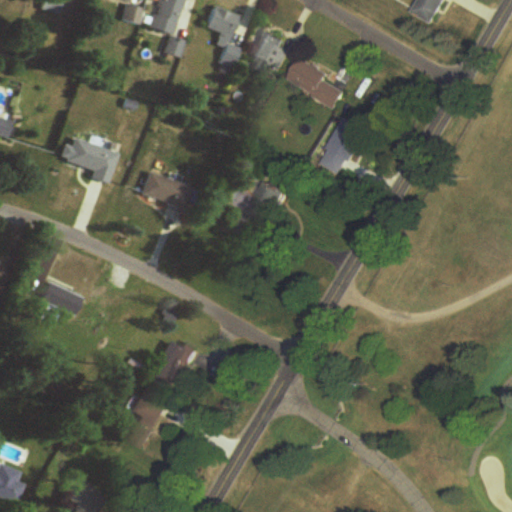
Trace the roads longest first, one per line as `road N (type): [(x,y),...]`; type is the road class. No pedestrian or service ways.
road 1 (secondary): [(511,5),(208,511)]
road 2 (residential): [(299,366),(106,256),(0,216)]
road 3 (residential): [(462,87),(308,0)]
